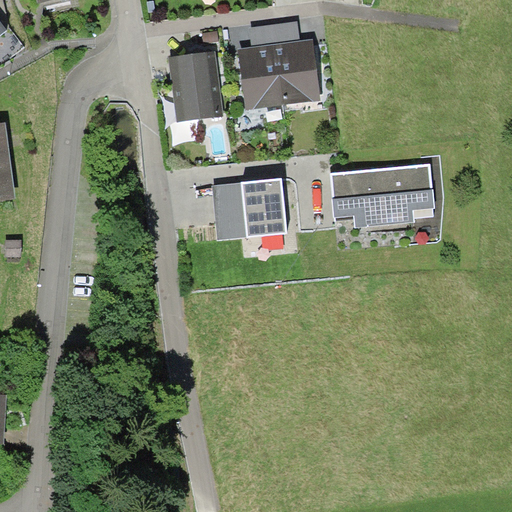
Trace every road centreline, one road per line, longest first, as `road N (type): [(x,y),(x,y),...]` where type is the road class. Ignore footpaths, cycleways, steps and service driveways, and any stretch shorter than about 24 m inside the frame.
road 1 (residential): [(38,511),(52,286),(80,95),(100,69),(131,58)]
road 2 (residential): [(128,32),(320,6),(457,25)]
road 3 (residential): [(208,511),(154,184)]
road 4 (residential): [(154,184),(298,170),(308,179),(314,218)]
road 5 (residential): [(154,184),(131,58)]
